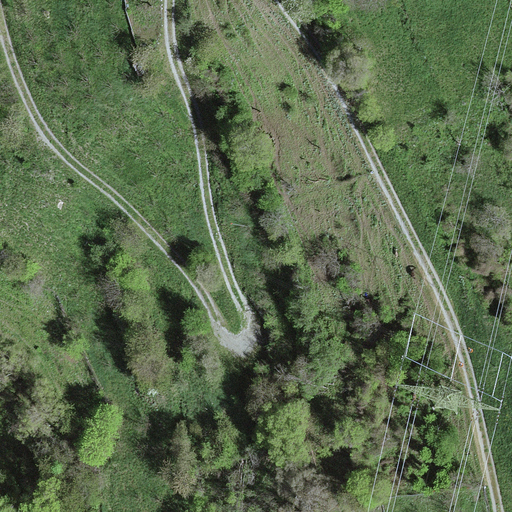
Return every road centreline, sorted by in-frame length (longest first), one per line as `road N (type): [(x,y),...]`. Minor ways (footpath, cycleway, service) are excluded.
road 1 (track): [(169,0),(177,72),(193,109),(220,249),(252,322),(248,339),(236,343),(220,340),(183,270),(49,136),(6,45),(0,12)]
road 2 (track): [(278,0),(411,236),(466,365),(500,511)]
